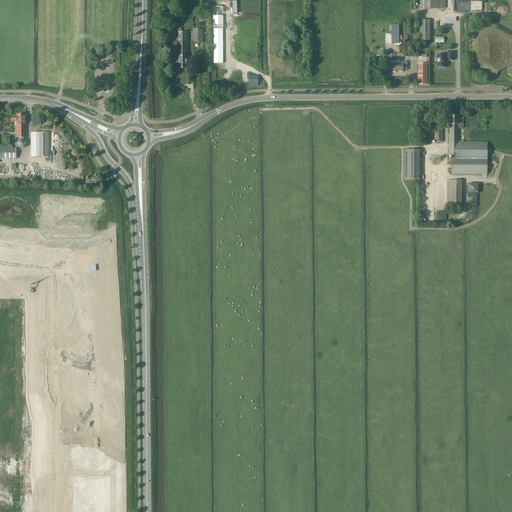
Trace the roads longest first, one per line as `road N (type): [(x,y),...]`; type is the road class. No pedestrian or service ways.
road 1 (track): [(195,123),(205,139),(259,109),(317,108),(355,147),(402,147),(410,229),(479,220),(495,202),(502,154),(511,156)]
road 2 (tertiary): [(174,132),(248,99),(511,96)]
road 3 (primary): [(147,511),(139,203)]
road 4 (track): [(227,9),(227,59),(268,79),(268,0)]
road 5 (residential): [(50,332),(56,472)]
road 6 (track): [(511,14),(456,15),(457,96)]
